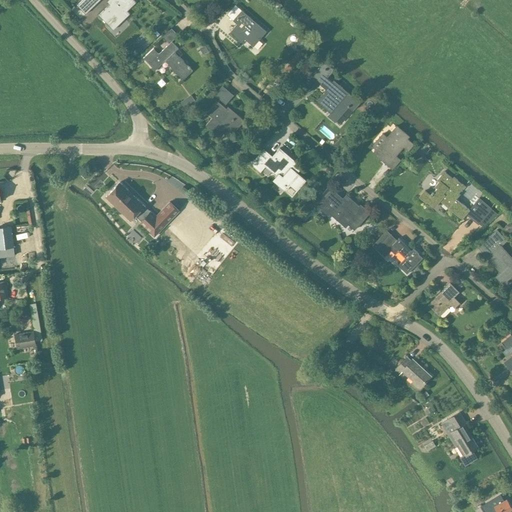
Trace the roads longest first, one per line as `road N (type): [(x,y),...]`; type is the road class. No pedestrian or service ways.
road 1 (residential): [(446,257),(227,73),(172,0)]
road 2 (tertiary): [(392,317),(343,289),(204,179),(142,150)]
road 3 (unclassified): [(142,150),(137,114),(30,0)]
road 4 (tertiary): [(511,454),(458,368),(392,317)]
road 5 (tertiary): [(0,151),(142,150)]
